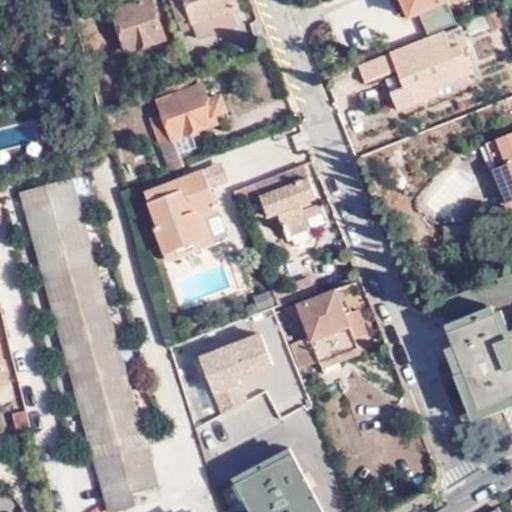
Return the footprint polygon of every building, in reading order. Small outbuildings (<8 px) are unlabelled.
[(127,0),(128,5),(114,8),(126,51),(164,39),(152,0),(142,0),(138,1),(137,0),(127,0)] [(237,0),(175,0),(185,31),(197,27),(200,35),(231,25),(228,15),(241,11),(237,0)] [(420,16),(429,39),(458,28),(449,4),(458,0),(399,0),(409,21),(420,16)] [(503,29),(497,13),(463,26),(467,38),(490,30),(491,33),(503,29)] [(360,69),(365,84),(397,72),(403,90),(390,95),(398,113),(442,97),(439,88),(469,77),(458,49),(448,53),(442,37),(360,69)] [(158,144),(171,140),(190,134),(227,120),(219,99),(207,102),(198,78),(154,94),(161,114),(149,118),(158,144)] [(493,171),(507,205),(501,207),(511,234),(511,132),(495,140),(506,166),(493,171)] [(163,156),(169,173),(184,167),(179,152),(193,147),(190,134),(171,140),(174,151),(163,156)] [(495,140),(483,144),(493,171),(506,166),(495,140)] [(320,207),(305,166),(232,191),(236,202),(258,195),(268,220),(275,217),(278,226),(282,225),(284,229),(285,228),(304,221),(307,217),(305,211),(320,207)] [(209,247),(200,218),(218,212),(204,170),(145,191),(148,203),(146,204),(153,225),(152,226),(165,263),(209,247)] [(501,207),(507,205),(493,171),(488,173),(501,207)] [(78,205),(71,181),(66,183),(73,206),(78,205)] [(132,418),(125,392),(130,392),(124,372),(120,373),(114,350),(118,349),(113,332),(109,333),(102,308),(106,307),(101,289),(97,290),(90,266),(94,264),(90,247),(84,249),(78,223),(82,221),(78,205),(73,206),(66,183),(25,193),(31,219),(28,219),(32,235),(37,234),(43,259),(39,260),(44,278),(49,277),(55,301),(51,303),(56,321),(61,321),(67,344),(62,345),(67,363),(72,362),(78,384),(73,385),(79,405),(84,404),(90,430),(86,430),(108,511),(114,511),(135,506),(132,494),(156,487),(137,416),(132,418)] [(25,193),(21,194),(28,219),(31,219),(25,193)] [(304,221),(285,228),(293,246),(309,240),(314,230),(327,225),(320,207),(305,211),(307,217),(304,221)] [(84,249),(90,247),(82,221),(78,223),(84,249)] [(37,234),(32,235),(39,260),(43,259),(37,234)] [(101,289),(94,264),(90,266),(97,290),(101,289)] [(511,304),(511,270),(427,304),(470,411),(511,394),(511,338),(498,344),(487,315),(511,304)] [(335,288),(297,302),(315,353),(319,360),(322,367),(361,353),(355,337),(367,333),(358,308),(345,313),(338,295),(352,290),(353,294),(366,289),(360,275),(334,285),(335,288)] [(49,277),(44,278),(51,303),(55,301),(49,277)] [(279,304),(295,297),(300,295),(296,284),(287,287),(285,282),(272,288),(279,304)] [(109,333),(113,332),(106,307),(102,308),(109,333)] [(61,321),(56,321),(62,345),(67,344),(61,321)] [(367,333),(355,337),(361,353),(373,349),(367,333)] [(276,368),(263,334),(201,358),(222,413),(249,402),(241,381),(276,368)] [(302,367),(319,360),(315,353),(309,355),(304,340),(292,344),(302,367)] [(120,373),(124,372),(118,349),(114,350),(120,373)] [(72,362),(67,363),(73,385),(78,384),(72,362)] [(132,418),(137,416),(130,392),(125,392),(132,418)] [(84,404),(79,405),(86,430),(90,430),(84,404)] [(325,511),(291,451),(234,482),(250,511),(325,511)]
